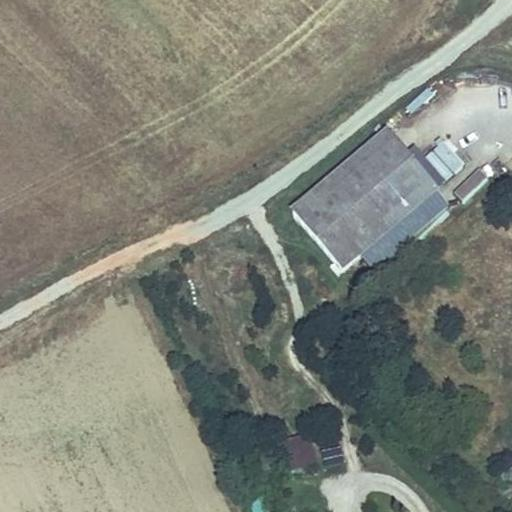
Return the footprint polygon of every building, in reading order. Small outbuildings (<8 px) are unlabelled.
[(292,219),(342,275),(437,193),(389,138),(292,219)] [(461,204),(485,183),(476,174),(453,194),(461,204)] [(511,225),(427,294),(508,387),(511,382),(511,225)] [(283,472),(315,471),(314,449),(282,450),(283,472)] [(338,451),(319,458),(325,473),(343,466),(338,451)] [(267,511),(266,498),(247,500),(248,511),(267,511)]
